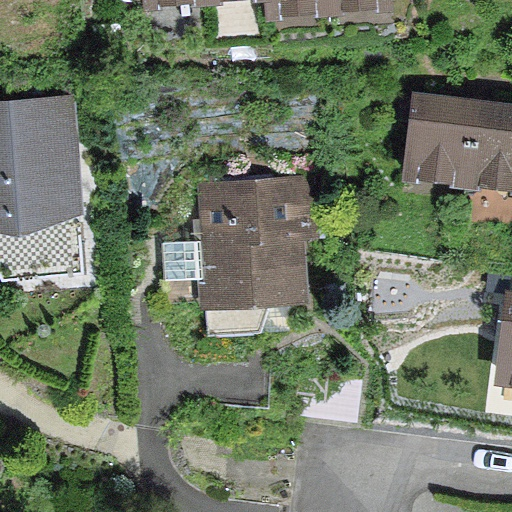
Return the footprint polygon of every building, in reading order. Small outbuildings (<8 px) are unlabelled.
[(330,13),(329,0),(269,0),(272,18),(330,13)] [(386,0),(329,0),(330,13),(387,7),(386,0)] [(468,185),(476,112),(420,106),(412,179),(468,185)] [(65,107),(0,112),(0,224),(74,218),(65,107)] [(511,115),(476,112),(468,185),(511,189),(511,115)] [(308,184),(206,192),(214,306),(305,299),(300,237),(312,236),(308,184)] [(165,283),(200,284),(201,245),(166,244),(165,283)]
